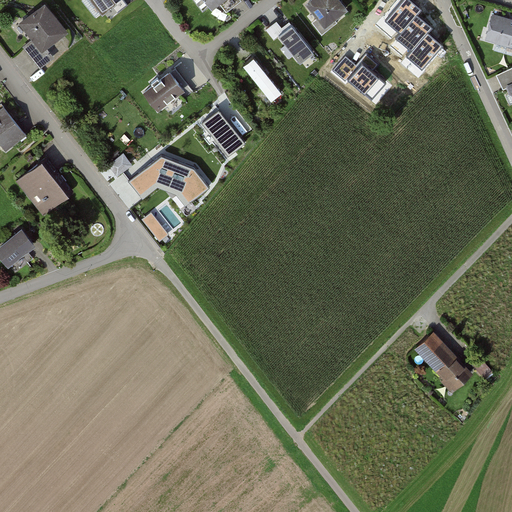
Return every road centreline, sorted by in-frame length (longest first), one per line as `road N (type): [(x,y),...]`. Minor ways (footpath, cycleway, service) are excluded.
road 1 (residential): [(0,298),(107,258),(128,237),(114,203),(0,58)]
road 2 (track): [(296,436),(511,221)]
road 3 (track): [(128,237),(172,272),(296,436)]
road 4 (residential): [(442,0),(511,149)]
